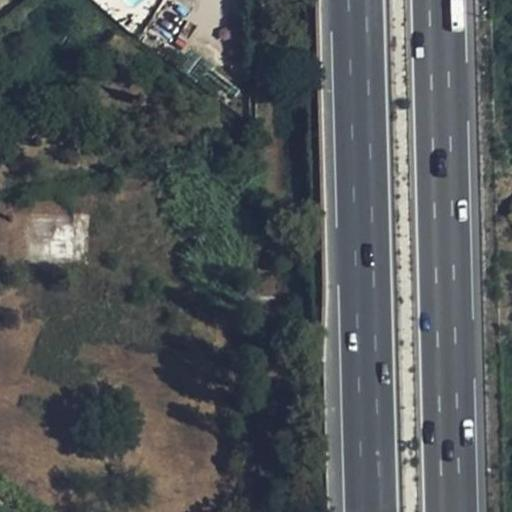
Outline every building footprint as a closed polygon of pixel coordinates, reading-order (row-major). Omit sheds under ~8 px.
[(174,0),(168,0),(148,31),(170,45),(192,11),(174,0)] [(237,63),(237,25),(224,25),(225,63),(237,63)] [(227,119),(217,112),(212,118),(222,125),(227,119)] [(74,259),(75,221),(27,220),(25,257),(74,259)] [(86,221),(75,221),(74,259),(86,259),(86,221)] [(145,297),(144,299),(140,314),(138,323),(163,330),(170,304),(145,297)]
